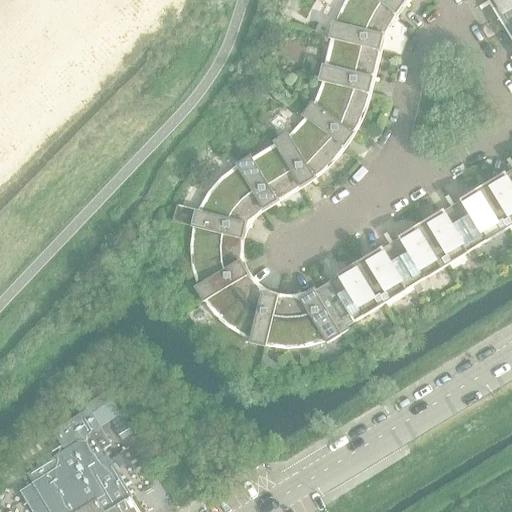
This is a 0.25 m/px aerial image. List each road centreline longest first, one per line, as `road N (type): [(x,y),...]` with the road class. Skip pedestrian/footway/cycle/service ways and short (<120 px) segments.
road 1 (residential): [(511,106),(454,8),(417,33),(388,151),(406,182)]
road 2 (unclassified): [(511,360),(257,511)]
road 3 (unknown): [(109,242),(0,360)]
road 4 (residential): [(406,182),(511,120)]
